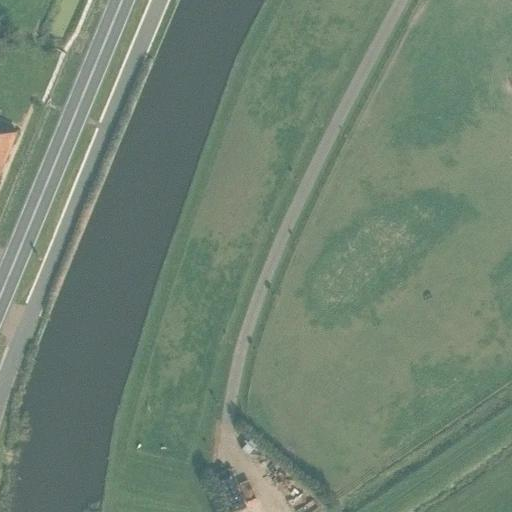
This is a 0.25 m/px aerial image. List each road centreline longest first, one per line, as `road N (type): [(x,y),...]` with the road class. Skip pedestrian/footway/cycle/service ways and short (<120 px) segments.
road 1 (unclassified): [(27,320),(162,0)]
road 2 (trunk): [(0,284),(120,0)]
road 3 (track): [(384,511),(511,424)]
